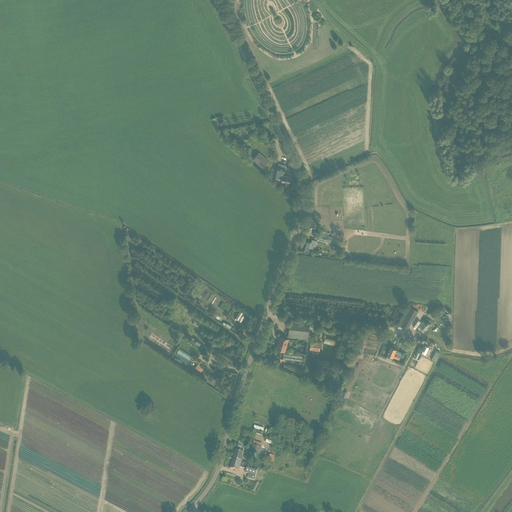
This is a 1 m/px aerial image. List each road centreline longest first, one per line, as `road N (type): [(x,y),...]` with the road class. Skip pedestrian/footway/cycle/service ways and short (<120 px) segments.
road 1 (unclassified): [(187,511),(217,471),(302,195),(214,0)]
road 2 (unknown): [(410,333),(265,316)]
